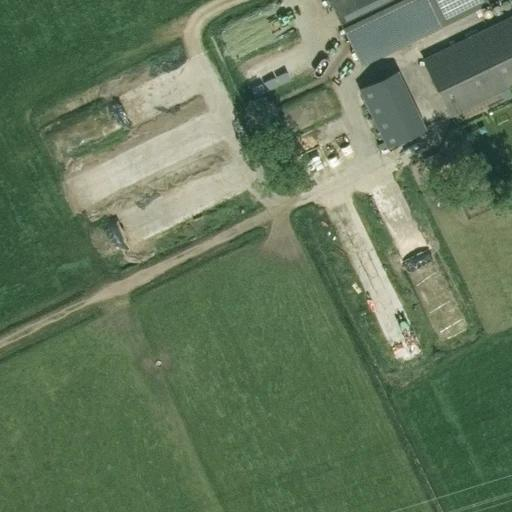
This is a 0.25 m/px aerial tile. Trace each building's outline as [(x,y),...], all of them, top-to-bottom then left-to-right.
[(497,0),(331,0),(363,65),(497,0)] [(511,16),(423,60),(451,116),(511,86),(511,16)] [(394,70),(361,87),(392,146),(425,129),(394,70)] [(127,240),(243,194),(207,101),(86,149),(94,169),(64,180),(76,211),(95,204),(100,218),(116,212),(127,240)] [(304,111),(279,120),(284,134),(309,125),(304,111)] [(315,149),(345,134),(335,115),(306,130),(315,149)] [(391,178),(368,187),(389,243),(413,234),(391,178)] [(231,226),(238,237),(249,230),(242,219),(231,226)] [(125,249),(121,235),(109,238),(113,252),(125,249)] [(403,258),(418,252),(413,241),(398,247),(403,258)]
